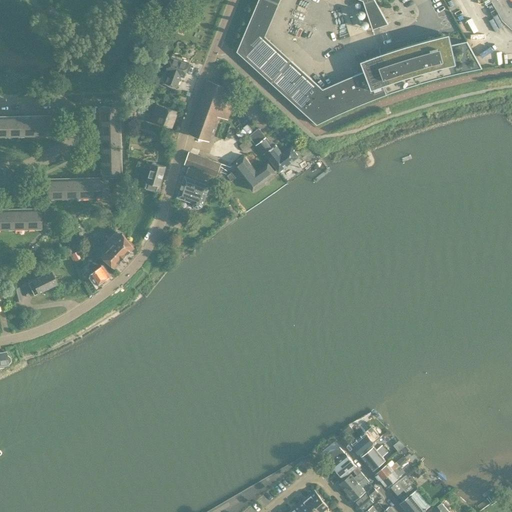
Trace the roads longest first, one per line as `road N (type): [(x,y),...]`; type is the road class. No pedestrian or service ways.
road 1 (residential): [(0,342),(77,312),(144,257),(236,0)]
road 2 (residential): [(0,102),(69,100),(71,117),(65,149),(0,183)]
